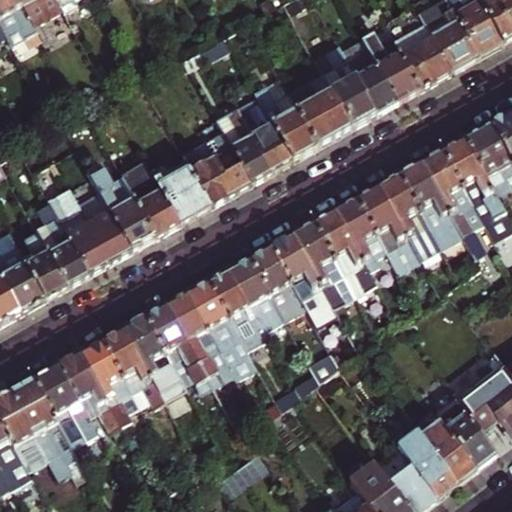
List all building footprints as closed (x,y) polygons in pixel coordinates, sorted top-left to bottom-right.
[(29,18),(18,0),(0,0),(0,30),(10,48),(38,33),(29,18)] [(60,11),(59,9),(53,0),(18,0),(29,18),(45,9),(49,17),(60,11)] [(53,0),(59,9),(74,0),(53,0)] [(267,0),(257,5),(263,17),(273,10),(267,0)] [(511,0),(494,0),(480,8),(502,47),(511,40),(511,0)] [(455,19),(457,23),(478,61),(492,52),(502,47),(480,8),(479,5),(455,19)] [(478,61),(457,23),(429,39),(431,42),(450,76),(464,68),(478,61)] [(0,53),(10,48),(0,30),(0,53)] [(419,93),(400,59),(383,30),(362,42),(398,105),(409,99),(419,93)] [(398,105),(362,42),(339,54),(375,118),(387,111),(398,105)] [(450,76),(431,42),(400,59),(419,93),(433,86),(450,76)] [(334,72),(321,79),(350,132),(363,125),(375,118),(339,54),(337,49),(325,56),(334,72)] [(286,98),(316,151),(331,143),(350,132),(321,79),(286,98)] [(255,96),(265,115),(293,164),(305,158),(316,151),(286,98),(278,83),(255,96)] [(293,164),(265,115),(256,120),(248,107),(237,114),(251,140),(254,139),(263,155),(259,158),(270,177),(283,170),(293,164)] [(234,133),(224,139),(251,188),(262,182),(270,177),(259,158),(263,155),(254,139),(251,140),(237,114),(226,120),(234,133)] [(511,115),(503,120),(488,128),(511,171),(511,115)] [(477,135),(463,142),(495,198),(509,190),(511,195),(511,171),(488,128),(477,135)] [(230,199),(251,188),(224,139),(215,144),(222,157),(190,175),(210,210),(230,199)] [(511,233),(511,228),(463,142),(453,148),(440,155),(471,209),(478,221),(491,245),(511,233)] [(222,157),(215,144),(204,150),(207,155),(186,167),(188,171),(190,175),(222,157)] [(432,159),(419,167),(461,241),(478,271),(487,263),(467,227),(460,215),(471,209),(440,155),(432,159)] [(124,183),(156,241),(169,234),(180,227),(151,175),(146,166),(122,180),(124,183)] [(185,166),(165,178),(168,183),(188,171),(186,167),(185,166)] [(103,201),(134,253),(147,246),(156,241),(124,183),(116,188),(105,167),(89,176),(90,178),(103,201)] [(410,172),(398,179),(428,232),(439,226),(446,239),(450,247),(461,241),(419,167),(410,172)] [(151,175),(180,227),(194,219),(210,210),(190,175),(188,171),(168,183),(165,178),(161,170),(151,175)] [(70,189),(92,228),(90,230),(101,249),(105,247),(115,264),(125,258),(134,253),(103,201),(90,178),(70,189)] [(377,190),(418,265),(429,259),(425,251),(417,238),(428,232),(398,179),(388,184),(377,190)] [(47,202),(49,206),(90,278),(102,271),(115,264),(105,247),(101,249),(90,230),(92,228),(70,189),(47,202)] [(397,277),(418,265),(377,190),(367,195),(355,202),(391,267),(397,277)] [(391,267),(355,202),(344,208),(333,215),(369,279),(391,267)] [(90,278),(49,206),(39,212),(46,225),(34,232),(37,236),(67,291),(80,283),(90,278)] [(467,227),(478,221),(471,209),(460,215),(467,227)] [(354,301),(374,290),(369,279),(333,215),(324,220),(313,227),(354,301)] [(439,226),(428,232),(435,245),(446,239),(439,226)] [(303,232),(290,239),(337,324),(348,318),(342,308),(354,301),(313,227),(303,232)] [(435,245),(428,232),(417,238),(425,251),(435,245)] [(67,291),(37,236),(25,243),(32,256),(22,261),(45,303),(57,296),(67,291)] [(337,324),(290,239),(280,245),(268,251),(301,309),(309,324),(321,317),(338,348),(347,342),(337,324)] [(34,309),(45,303),(22,261),(11,241),(6,244),(11,253),(0,259),(0,278),(21,316),(34,309)] [(0,247),(0,259),(11,253),(6,244),(0,247)] [(301,309),(268,251),(259,257),(247,263),(276,314),(279,320),(301,309)] [(237,269),(226,275),(255,325),(276,314),(247,263),(237,269)] [(217,280),(205,287),(242,350),(262,338),(259,331),(255,325),(226,275),(217,280)] [(0,327),(11,322),(21,316),(0,278),(0,327)] [(195,292),(186,297),(216,351),(222,362),(234,383),(254,372),(242,350),(205,287),(195,292)] [(216,351),(186,297),(176,303),(164,310),(206,383),(217,377),(212,367),(205,356),(216,351)] [(156,314),(143,321),(173,374),(184,368),(196,389),(203,401),(213,396),(206,383),(164,310),(156,314)] [(255,325),(259,331),(279,320),(276,314),(255,325)] [(173,374),(143,321),(132,327),(122,333),(164,407),(174,401),(169,392),(162,380),(173,374)] [(113,338),(99,345),(129,399),(140,393),(149,409),(151,414),(164,407),(122,333),(113,338)] [(92,350),(79,357),(121,431),(129,426),(125,419),(117,406),(129,399),(99,345),(92,350)] [(205,356),(212,367),(222,362),(216,351),(205,356)] [(317,388),(337,374),(327,356),(306,367),(317,388)] [(121,431),(79,357),(68,363),(55,370),(84,421),(96,415),(107,435),(109,434),(151,510),(161,503),(121,431)] [(511,360),(501,369),(501,371),(511,384),(511,360)] [(184,368),(173,374),(179,386),(185,395),(196,389),(184,368)] [(45,376),(31,384),(61,437),(72,431),(80,445),(93,438),(84,421),(55,370),(45,376)] [(511,384),(501,371),(466,398),(488,428),(504,450),(511,444),(511,384)] [(162,380),(169,392),(179,386),(173,374),(162,380)] [(348,438),(372,420),(337,374),(317,388),(313,392),(348,438)] [(61,437),(31,384),(8,396),(0,400),(0,430),(25,475),(47,463),(57,482),(69,475),(64,466),(74,460),(61,437)] [(391,404),(380,390),(371,396),(382,410),(391,404)] [(140,393),(129,399),(137,412),(139,415),(149,409),(140,393)] [(454,406),(463,417),(477,436),(488,428),(466,398),(454,406)] [(117,406),(125,419),(137,412),(129,399),(117,406)] [(96,415),(84,421),(93,438),(95,442),(107,435),(96,415)] [(445,431),(476,472),(486,463),(494,458),(477,436),(463,417),(445,431)] [(438,422),(417,439),(454,488),(465,480),(476,472),(445,431),(438,422)] [(406,465),(434,503),(444,496),(454,488),(417,439),(408,427),(388,442),(406,465)] [(0,482),(8,497),(30,485),(25,475),(0,430),(0,482)] [(192,457),(202,473),(221,459),(213,445),(192,457)] [(422,511),(434,503),(406,465),(400,470),(403,474),(385,488),(402,511),(422,511)] [(402,511),(385,488),(369,467),(346,485),(364,508),(366,511),(402,511)]
